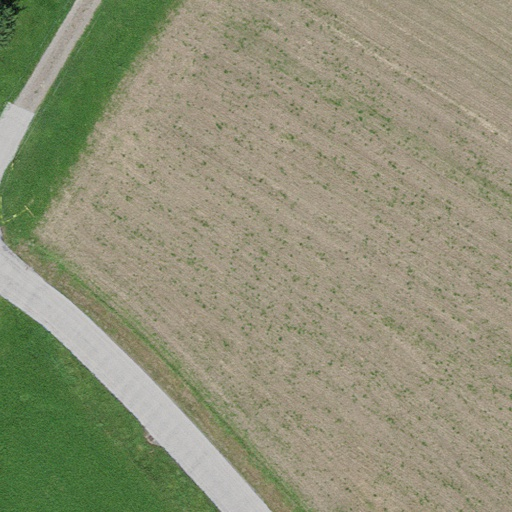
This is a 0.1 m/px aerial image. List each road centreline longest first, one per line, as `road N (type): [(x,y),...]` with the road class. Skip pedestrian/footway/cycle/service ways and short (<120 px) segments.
road 1 (residential): [(0,266),(42,298),(239,511)]
road 2 (track): [(93,0),(0,148)]
